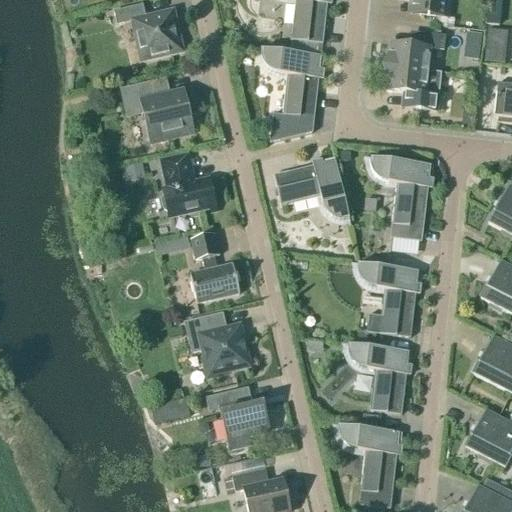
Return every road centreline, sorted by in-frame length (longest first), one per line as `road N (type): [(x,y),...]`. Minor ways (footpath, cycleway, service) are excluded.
road 1 (residential): [(321,511),(200,0)]
road 2 (residential): [(460,148),(423,511)]
road 3 (residential): [(460,148),(344,135),(359,0)]
